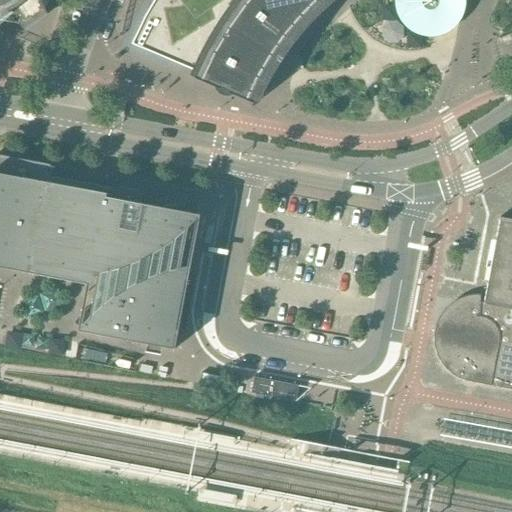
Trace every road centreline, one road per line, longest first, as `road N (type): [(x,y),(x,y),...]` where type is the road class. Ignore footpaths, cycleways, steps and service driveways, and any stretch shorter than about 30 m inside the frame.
road 1 (unclassified): [(254,169),(222,334),(375,362),(406,192)]
road 2 (tertiary): [(269,152),(68,115)]
road 3 (tertiary): [(65,134),(254,169)]
road 4 (tertiary): [(254,169),(406,192)]
road 5 (tertiary): [(403,164),(351,168),(269,152)]
road 6 (tertiary): [(511,106),(403,164)]
